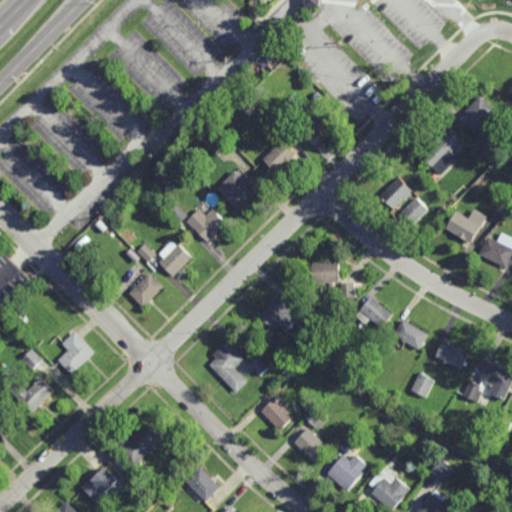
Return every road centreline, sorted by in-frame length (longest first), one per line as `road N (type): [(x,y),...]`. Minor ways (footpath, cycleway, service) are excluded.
road 1 (residential): [(496,33),(465,50),(0,511)]
road 2 (residential): [(310,511),(0,210)]
road 3 (residential): [(511,321),(407,266),(323,195)]
road 4 (primary): [(0,86),(84,0)]
